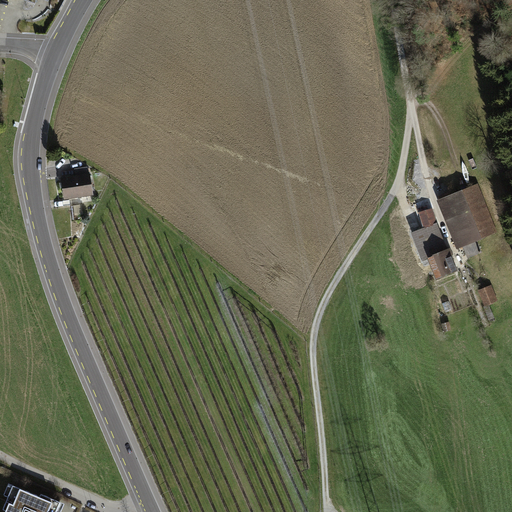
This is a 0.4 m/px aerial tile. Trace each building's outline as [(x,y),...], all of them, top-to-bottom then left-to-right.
[(65,198),(93,194),(90,174),(88,174),(87,167),(75,169),(76,176),(62,178),(65,198)] [(495,231),(476,185),(444,197),(468,258),(481,253),(475,238),(495,231)] [(436,224),(431,208),(420,212),(425,228),(413,233),(423,260),(430,257),(446,251),(435,225),(436,224)] [(437,277),(455,269),(449,255),(452,253),(450,249),(446,251),(430,257),(437,277)] [(486,305),(496,301),(490,286),(480,290),(486,305)] [(442,303),(445,312),(452,309),(449,301),(442,303)] [(55,511),(60,501),(41,493),(40,496),(13,485),(3,508),(6,510),(4,511),(55,511)]
